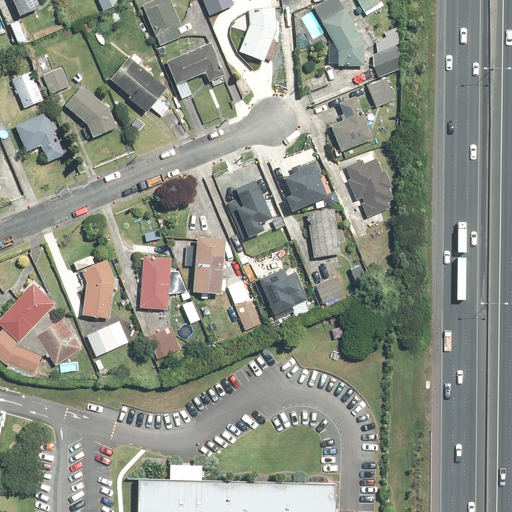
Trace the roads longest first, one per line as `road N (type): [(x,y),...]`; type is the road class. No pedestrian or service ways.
road 1 (motorway): [(453,511),(461,0)]
road 2 (residential): [(273,121),(0,232)]
